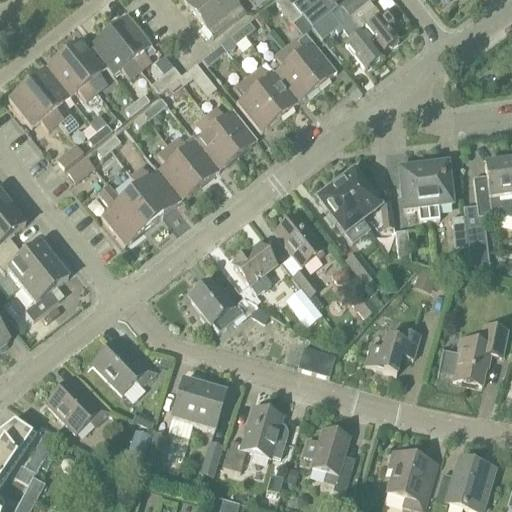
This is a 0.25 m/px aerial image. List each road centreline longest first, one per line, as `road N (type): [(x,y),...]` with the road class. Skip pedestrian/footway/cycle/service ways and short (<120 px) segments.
road 1 (residential): [(511,437),(379,411),(174,350),(121,303)]
road 2 (residential): [(121,303),(395,94)]
road 3 (residential): [(121,303),(0,155)]
road 4 (residential): [(0,397),(121,303)]
road 5 (residential): [(395,94),(433,125),(511,120)]
road 6 (residential): [(0,76),(98,0)]
